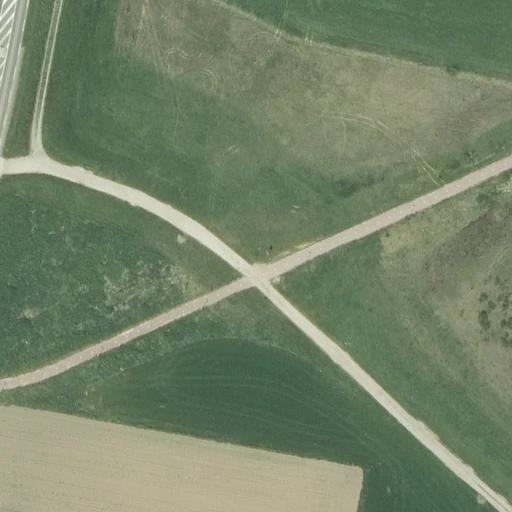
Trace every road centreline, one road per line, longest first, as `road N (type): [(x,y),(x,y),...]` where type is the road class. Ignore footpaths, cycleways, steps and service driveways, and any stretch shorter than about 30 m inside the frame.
road 1 (track): [(255,279),(508,511)]
road 2 (track): [(41,163),(161,210),(255,279)]
